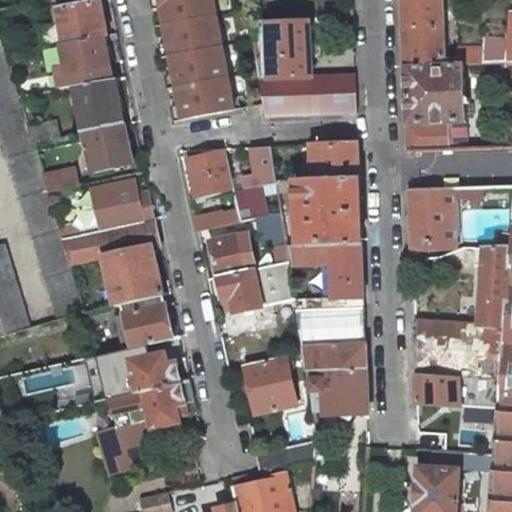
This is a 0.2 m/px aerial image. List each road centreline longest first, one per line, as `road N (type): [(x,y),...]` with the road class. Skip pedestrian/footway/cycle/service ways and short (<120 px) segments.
road 1 (residential): [(392,438),(376,0)]
road 2 (residential): [(157,139),(231,472)]
road 3 (residential): [(157,139),(130,0)]
